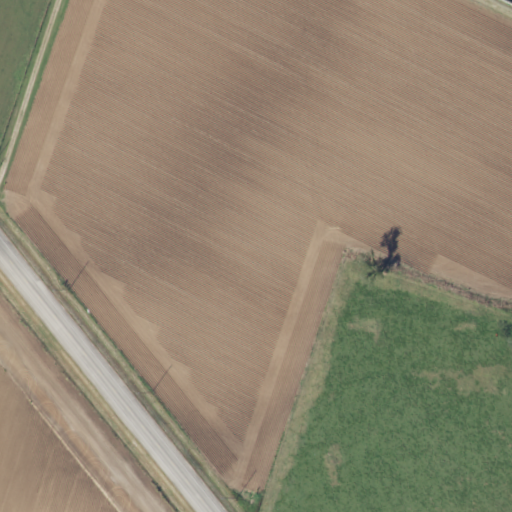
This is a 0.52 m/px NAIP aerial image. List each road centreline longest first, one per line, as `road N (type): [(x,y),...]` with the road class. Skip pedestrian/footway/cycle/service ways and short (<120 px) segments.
road 1 (secondary): [(206,511),(0,255)]
road 2 (residential): [(0,156),(54,0)]
